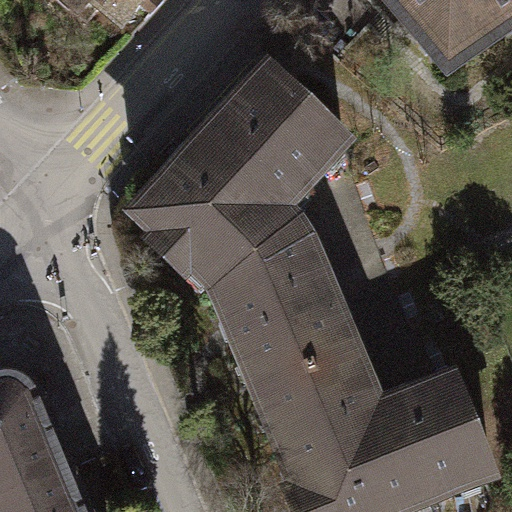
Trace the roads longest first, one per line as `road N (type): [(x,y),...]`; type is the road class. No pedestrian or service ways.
road 1 (residential): [(172,511),(44,210)]
road 2 (residential): [(228,0),(44,210)]
